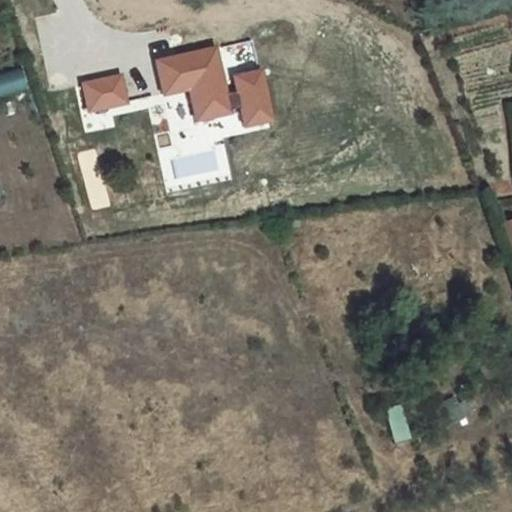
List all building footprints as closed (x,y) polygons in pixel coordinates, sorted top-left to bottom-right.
[(216,47),(158,60),(166,97),(194,91),(199,116),(230,109),(216,47)] [(0,96),(18,92),(12,68),(0,71),(0,96)] [(263,72),(237,77),(248,127),(274,121),(263,72)] [(121,77),(84,85),(90,110),(126,102),(121,77)] [(511,217),(494,223),(511,266),(511,217)] [(439,429),(464,415),(452,395),(427,409),(439,429)] [(381,410),(388,443),(402,440),(395,407),(381,410)]
